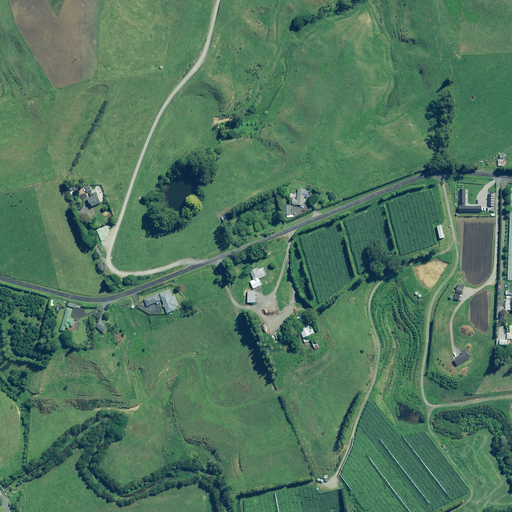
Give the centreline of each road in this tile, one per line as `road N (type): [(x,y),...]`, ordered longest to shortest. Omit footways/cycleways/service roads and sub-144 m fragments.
road 1 (residential): [(0,279),(104,300),(431,173),(511,177)]
road 2 (track): [(223,0),(206,52),(152,122),(108,261),(126,277),(197,267)]
